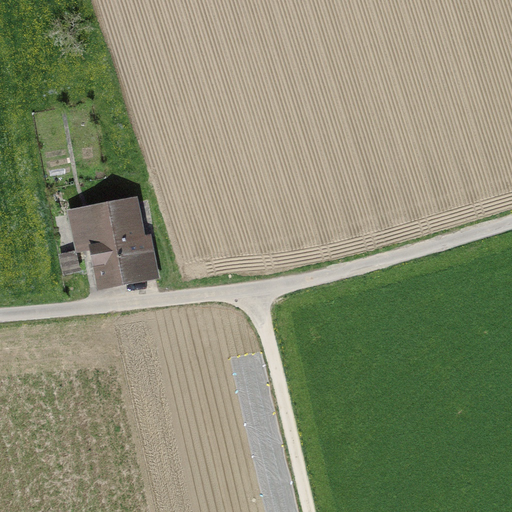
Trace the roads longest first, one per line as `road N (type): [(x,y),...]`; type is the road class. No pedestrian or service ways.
road 1 (residential): [(511,222),(282,287),(0,315)]
road 2 (track): [(253,291),(304,511)]
